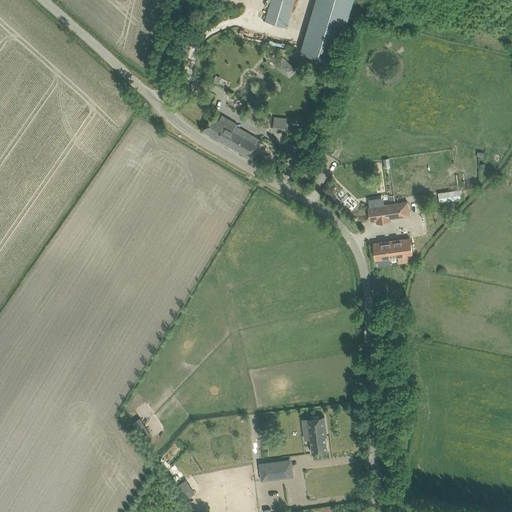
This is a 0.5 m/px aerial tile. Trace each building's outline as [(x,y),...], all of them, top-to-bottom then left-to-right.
[(270,0),(265,20),(286,26),(293,0),(270,0)] [(316,0),(310,22),(301,53),(330,61),(335,63),(344,32),(353,0),(316,0)] [(282,57),(275,65),(290,78),(297,70),(282,57)] [(236,126),(238,124),(222,115),(219,120),(211,116),(203,130),(253,159),(261,143),(257,141),(259,139),(236,126)] [(464,199),(462,189),(438,192),(439,202),(444,202),(464,199)] [(368,207),(370,221),(377,220),(377,223),(390,221),(390,218),(409,215),(407,202),(368,207)] [(373,243),(376,259),(397,256),(399,262),(413,260),(410,238),(373,243)] [(327,436),(324,416),(308,418),(312,453),(328,451),(326,436),(327,436)] [(282,460),(260,463),(262,480),(284,477),(282,460)]
